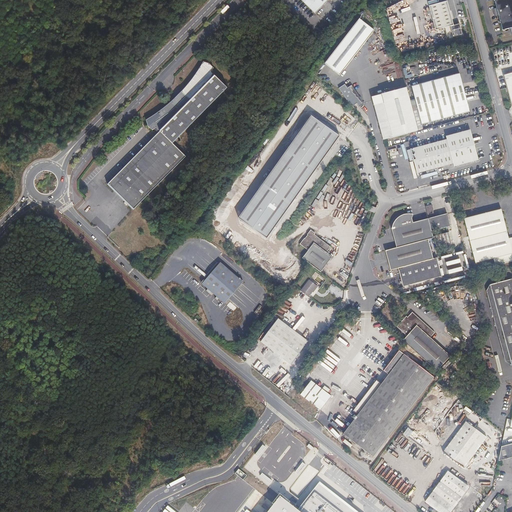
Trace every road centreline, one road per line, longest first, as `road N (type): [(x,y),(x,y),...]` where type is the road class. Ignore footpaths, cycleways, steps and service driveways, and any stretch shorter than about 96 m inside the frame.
road 1 (tertiary): [(412,511),(203,339),(66,207)]
road 2 (residential): [(511,171),(390,202),(363,263),(369,291)]
road 3 (secondary): [(217,0),(74,145)]
road 4 (unknown): [(366,277),(338,262),(339,244),(317,226),(262,252),(290,277)]
road 5 (tertiary): [(470,0),(511,155)]
road 6 (unknown): [(396,201),(360,81),(335,78)]
